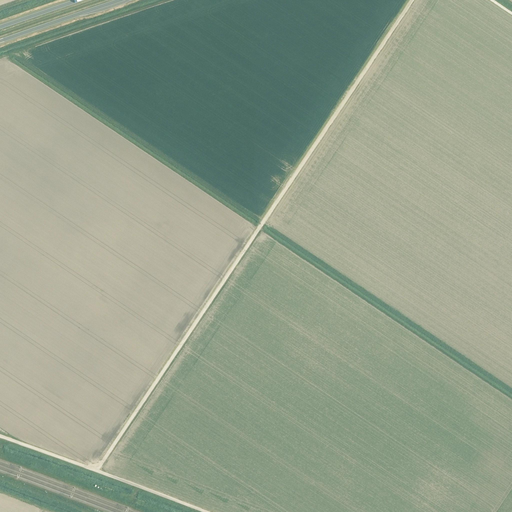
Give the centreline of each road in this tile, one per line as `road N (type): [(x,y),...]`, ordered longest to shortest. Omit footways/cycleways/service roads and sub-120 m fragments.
road 1 (track): [(94,470),(411,0)]
road 2 (trunk): [(0,41),(120,0)]
